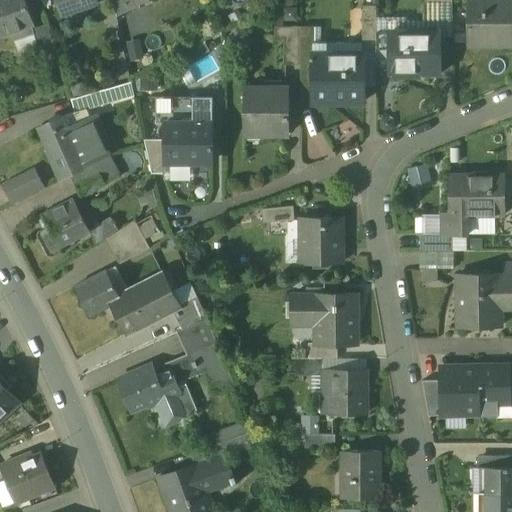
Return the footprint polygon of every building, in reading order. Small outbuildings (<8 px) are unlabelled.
[(23,0),(0,0),(0,36),(11,33),(10,29),(31,22),(23,0)] [(56,0),(60,11),(76,6),(77,8),(97,1),(96,0),(56,0)] [(133,0),(113,0),(117,17),(141,6),(138,0),(134,0),(133,0)] [(511,0),(469,0),(469,44),(511,43),(511,0)] [(166,12),(137,20),(144,44),(153,41),(153,42),(173,36),(166,12)] [(376,17),(361,17),(361,48),(376,48),(376,17)] [(312,25),(300,25),(300,102),(312,102),(312,60),(312,54),(312,25)] [(45,27),(32,31),(39,52),(52,47),(45,27)] [(439,33),(389,33),(389,73),(440,73),(439,33)] [(344,60),(312,60),(312,102),(331,102),(331,99),(344,99),(344,102),(364,102),(364,55),(344,55),(344,60)] [(132,82),(104,90),(108,102),(136,93),(132,82)] [(287,88),(244,88),(244,133),(287,134),(287,88)] [(104,89),(71,99),(75,112),(108,103),(104,89)] [(212,97),(155,97),(155,123),(164,123),(164,122),(212,122),(212,97)] [(69,128),(63,116),(38,128),(62,177),(86,166),(86,165),(107,155),(91,118),(69,128)] [(212,122),(164,122),(164,123),(164,140),(164,162),(165,162),(212,162),(212,122)] [(164,140),(144,140),(151,174),(165,174),(165,162),(164,162),(164,140)] [(110,156),(71,176),(82,196),(120,176),(110,156)] [(410,167),(416,189),(434,184),(428,162),(410,167)] [(36,174),(7,189),(15,203),(43,188),(36,174)] [(470,176),(470,179),(450,179),(450,176),(448,176),(448,213),(448,215),(467,215),(504,214),(504,179),(492,179),(492,176),(470,176)] [(73,200),(42,216),(48,227),(58,246),(72,239),(89,230),(73,200)] [(293,206),(262,209),(263,223),(294,220),(293,206)] [(467,215),(448,215),(448,213),(442,214),(442,234),(442,235),(452,235),(467,235),(467,215)] [(342,219),(300,220),(301,253),(301,264),(334,263),(342,263),(342,242),(342,219)] [(134,220),(105,239),(118,265),(150,249),(134,220)] [(58,246),(48,227),(38,232),(37,236),(47,255),(51,256),(75,244),(72,239),(58,246)] [(442,234),(420,234),(420,251),(452,251),(452,235),(442,235),(442,234)] [(106,271),(74,287),(89,316),(112,304),(127,333),(145,324),(128,291),(115,267),(106,271)] [(162,273),(128,291),(145,324),(127,333),(126,333),(127,334),(172,310),(180,306),(179,305),(162,273)] [(511,276),(500,277),(499,274),(457,275),(458,327),(501,326),(500,295),(507,295),(508,300),(511,299),(511,276)] [(355,294),(316,295),(316,296),(291,296),(292,317),(316,316),(316,344),(316,345),(337,344),(355,344),(355,294)] [(197,296),(179,305),(180,306),(172,310),(183,329),(207,319),(197,296)] [(183,329),(177,332),(187,357),(193,354),(199,369),(202,368),(224,359),(207,319),(183,329)] [(337,358),(337,344),(316,345),(316,344),(308,344),(308,358),(337,358)] [(224,359),(202,368),(213,393),(234,384),(224,359)] [(168,363),(153,369),(152,366),(118,380),(131,411),(147,404),(148,407),(158,403),(167,426),(186,418),(177,395),(181,394),(168,363)] [(479,404),(479,366),(440,367),(440,380),(441,415),(480,415),(479,404)] [(510,366),(479,366),(479,404),(497,404),(511,404),(511,378),(510,366)] [(366,370),(334,370),(334,394),(331,394),(331,413),(367,414),(367,395),(366,395),(366,370)] [(7,390),(11,386),(0,374),(0,420),(19,403),(7,390)] [(440,380),(422,381),(429,416),(441,415),(440,380)] [(497,415),(497,404),(479,404),(480,415),(497,415)] [(319,431),(319,414),(303,414),(303,431),(319,431)] [(250,420),(203,437),(207,448),(254,430),(250,420)] [(207,448),(191,453),(195,464),(196,464),(197,466),(212,460),(212,462),(225,457),(260,445),(254,430),(207,448)] [(335,434),(305,434),(305,448),(335,448),(335,434)] [(379,451),(342,451),(342,499),(379,499),(379,451)] [(41,455),(21,463),(19,457),(0,465),(15,502),(54,486),(41,455)] [(511,455),(503,455),(503,467),(511,466),(511,455)] [(195,464),(158,478),(170,511),(213,511),(207,495),(237,484),(234,476),(232,476),(225,457),(212,462),(212,460),(197,466),(196,464),(195,464)] [(511,466),(503,467),(477,467),(478,493),(511,492),(511,466)] [(511,511),(511,492),(478,493),(477,511),(511,511)]
